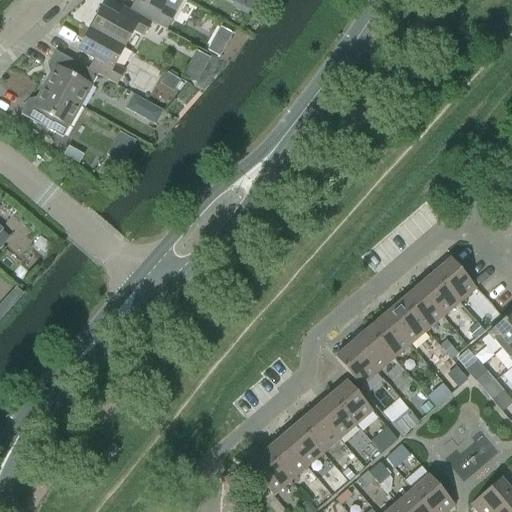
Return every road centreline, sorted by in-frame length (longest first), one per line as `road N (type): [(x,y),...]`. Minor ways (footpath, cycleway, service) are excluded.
road 1 (residential): [(209,511),(219,453),(307,377),(310,341),(466,216)]
road 2 (secondary): [(289,128),(211,192),(137,275)]
road 3 (secondary): [(163,295),(243,211),(289,128)]
road 4 (unclassified): [(137,275),(0,159)]
road 5 (secondary): [(289,128),(381,0)]
road 6 (secondary): [(0,470),(76,360)]
